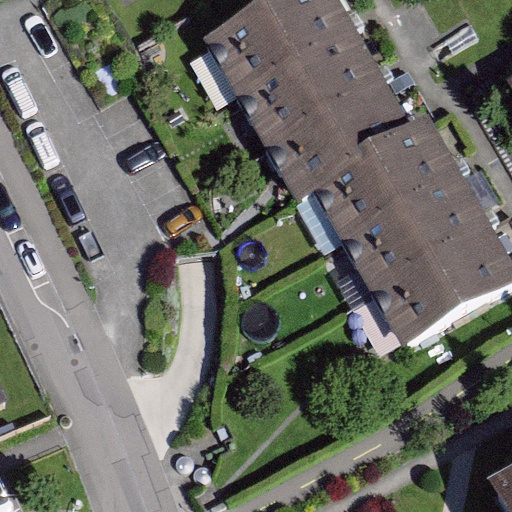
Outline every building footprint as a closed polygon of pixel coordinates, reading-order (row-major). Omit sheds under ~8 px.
[(293,0),(211,47),(240,98),(356,34),(336,0),(293,0)] [(240,98),(269,150),(385,86),(356,34),(240,98)] [(269,150),(299,202),(315,193),(414,138),(385,86),(269,150)] [(315,193),(344,245),(460,180),(431,128),(414,138),(315,193)] [(344,245),(374,297),(489,232),(460,180),(344,245)] [(374,297),(403,349),(511,287),(511,272),(489,232),(374,297)] [(511,511),(511,476),(491,488),(504,511),(511,511)]
